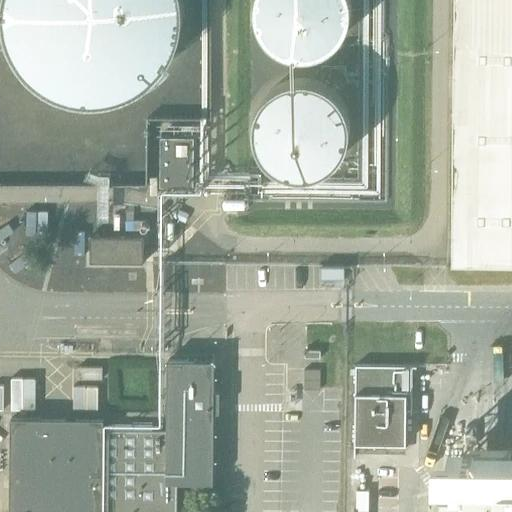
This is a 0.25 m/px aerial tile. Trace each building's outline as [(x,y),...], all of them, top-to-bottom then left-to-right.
[(0,0),(0,20),(5,41),(14,59),(27,75),(45,89),(71,99),(93,101),(114,98),(139,88),(155,76),(168,59),(177,42),(182,20),(182,0),(0,0)] [(352,2),(351,0),(255,0),(255,11),(258,21),(262,31),(266,36),(274,44),(287,51),(297,54),(313,53),(323,50),(332,45),(339,39),(346,29),(350,19),(352,9),(352,2)] [(511,0),(454,0),(452,262),(455,262),(511,262),(511,0)] [(350,132),(350,121),(346,107),(338,94),(330,87),(317,81),(307,78),(298,78),(290,80),(280,83),(273,88),(263,98),(257,109),(254,119),(254,131),(256,143),(260,151),(265,158),(273,165),(280,170),(290,173),(304,175),(318,172),(327,167),(338,158),(344,150),(348,142),(350,132)] [(193,185),(194,135),(160,135),(160,184),(193,185)] [(143,262),(143,236),(90,236),(90,262),(143,262)] [(344,266),(320,266),(320,278),(323,278),(340,278),(344,278),(344,271),(344,268),(344,266)] [(320,357),(320,350),(304,349),(304,357),(320,357)] [(213,480),(213,410),(219,410),(220,389),(213,389),(214,360),(168,359),(167,429),(103,429),(103,418),(11,418),(10,511),(176,511),(177,481),(213,480)] [(406,443),(406,409),(411,409),(411,412),(412,366),(416,366),(416,365),(356,364),(354,455),(355,455),(355,452),(401,452),(401,442),(406,443)] [(320,388),(320,369),(304,369),(304,388),(320,388)] [(76,383),(75,403),(99,403),(100,384),(76,383)] [(472,502),(440,501),(439,511),(511,511),(511,463),(511,447),(473,447),(472,502)] [(470,462),(470,452),(456,452),(456,461),(470,462)]
